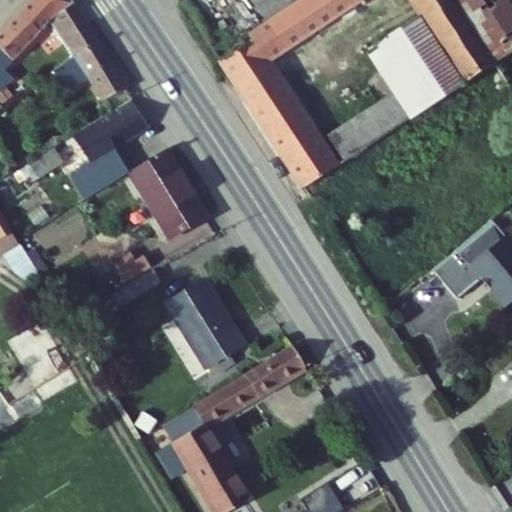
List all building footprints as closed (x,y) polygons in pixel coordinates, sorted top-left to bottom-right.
[(61,0),(46,0),(0,52),(0,103),(21,84),(11,72),(57,25),(72,13),(61,0)] [(271,69),(370,0),(322,0),(291,22),(256,46),(259,52),(226,75),(307,200),(464,92),(456,79),(408,111),(332,161),(271,69)] [(406,0),(421,23),(456,79),(464,92),(498,69),(458,8),(453,0),(406,0)] [(511,0),(470,0),(458,8),(498,69),(511,59),(511,0)] [(125,95),(72,13),(57,25),(106,108),(125,95)] [(456,79),(421,23),(370,54),(408,111),(456,79)] [(43,84),(50,97),(60,92),(63,98),(74,91),(60,69),(43,84)] [(64,188),(81,213),(127,184),(112,157),(146,136),(128,108),(81,137),(85,147),(70,156),(75,165),(85,159),(91,170),(64,188)] [(127,184),(165,244),(202,223),(163,162),(127,184)] [(31,179),(39,193),(58,181),(50,167),(31,179)] [(0,218),(21,250),(33,242),(11,210),(19,203),(6,183),(0,186),(0,218)] [(45,262),(78,243),(62,214),(29,233),(45,262)] [(511,239),(493,216),(433,266),(457,295),(482,274),(490,283),(488,285),(504,305),(511,297),(511,239)] [(0,260),(21,250),(0,218),(0,260)] [(103,273),(120,297),(147,281),(137,266),(130,272),(122,261),(103,273)] [(105,306),(114,320),(165,289),(157,275),(147,281),(120,297),(105,306)] [(155,313),(199,380),(236,356),(193,290),(155,313)] [(169,454),(204,511),(239,511),(249,506),(207,441),(303,380),(288,356),(188,418),(197,436),(169,454)] [(339,511),(329,493),(300,509),(301,511),(339,511)]
